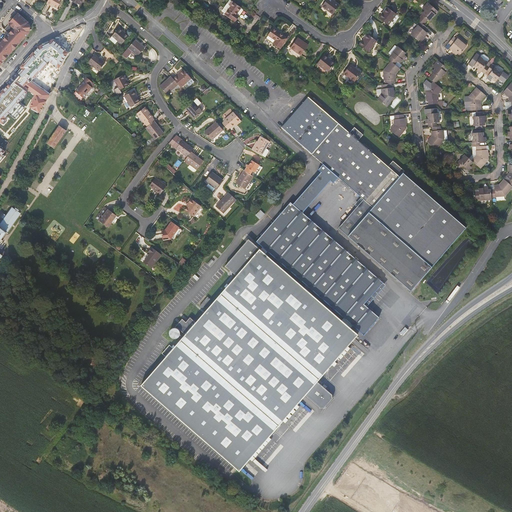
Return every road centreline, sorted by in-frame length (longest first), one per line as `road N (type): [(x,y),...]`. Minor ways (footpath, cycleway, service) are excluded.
road 1 (residential): [(435,45),(410,74),(422,163),(443,181),(491,178),(504,162),(498,97)]
road 2 (tertiary): [(304,511),(417,358)]
road 3 (residential): [(101,2),(161,48),(152,88),(178,125)]
road 4 (track): [(398,402),(448,350),(511,305)]
road 5 (tertiary): [(511,275),(417,358)]
road 6 (residential): [(268,0),(324,37),(344,40),(368,11)]
road 7 (residential): [(178,125),(128,195),(152,223)]
